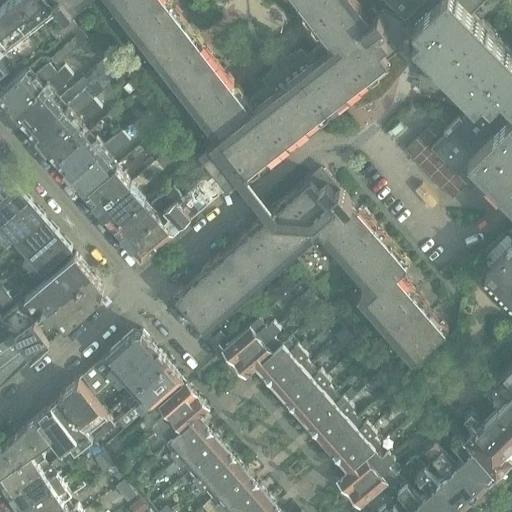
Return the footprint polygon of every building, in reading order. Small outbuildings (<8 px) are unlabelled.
[(9,0),(0,7),(0,82),(14,71),(0,52),(61,5),(57,0),(9,0)] [(57,0),(61,5),(73,18),(86,8),(79,0),(57,0)] [(109,0),(213,132),(218,128),(222,125),(248,105),(246,102),(166,0),(109,0)] [(217,137),(201,149),(205,154),(205,155),(215,168),(228,185),(329,106),(345,93),(347,91),(357,103),(358,103),(381,92),(398,72),(388,59),(401,49),(393,38),(413,23),(407,16),(405,17),(403,20),(384,10),(378,14),(373,7),(367,11),(358,0),(301,0),(330,35),(332,39),(308,58),(303,52),(302,51),(282,61),(268,78),(268,79),(273,85),(248,105),(222,125),(218,128),(213,132),(217,137)] [(388,0),(405,17),(407,16),(413,23),(422,32),(414,40),(475,102),(462,115),(460,113),(444,129),(446,131),(432,145),(440,154),(462,175),(467,181),(468,180),(483,195),(495,182),(511,199),(511,243),(487,269),(496,278),(511,294),(511,366),(506,372),(486,392),(498,405),(482,421),(466,436),(498,472),(498,471),(498,472),(511,457),(511,453),(506,447),(511,440),(511,52),(470,10),(480,0),(441,0),(439,3),(436,0),(388,0)] [(58,29),(63,35),(71,28),(76,33),(51,54),(58,63),(88,37),(71,18),(58,29)] [(1,94),(14,109),(57,71),(50,63),(34,77),(28,70),(1,94)] [(14,109),(29,126),(59,99),(52,92),(73,74),(65,64),(57,71),(14,109)] [(43,141),(94,97),(105,87),(98,80),(93,84),(92,83),(65,106),(59,99),(29,126),(43,141)] [(43,141),(57,158),(87,131),(81,124),(102,106),(94,97),(43,141)] [(57,158),(71,174),(122,129),(114,120),(94,138),(87,131),(57,158)] [(122,129),(71,174),(86,191),(116,165),(108,156),(130,137),(122,129)] [(118,164),(116,165),(86,191),(100,207),(154,161),(146,151),(124,171),(118,164)] [(154,161),(100,207),(114,223),(145,196),(140,190),(163,170),(154,161)] [(0,200),(19,184),(5,168),(0,173),(0,200)] [(262,223),(178,296),(202,324),(207,329),(208,328),(317,233),(323,234),(364,281),(364,292),(358,296),(413,360),(419,356),(447,331),(398,274),(401,271),(409,264),(358,206),(324,168),(312,179),(262,223)] [(228,185),(215,168),(195,184),(208,201),(228,185)] [(114,223),(128,239),(177,198),(183,193),(174,183),(151,202),(145,196),(114,223)] [(0,200),(0,223),(2,225),(32,198),(19,184),(0,200)] [(195,184),(178,199),(192,216),(208,201),(195,184)] [(32,198),(2,225),(16,241),(46,215),(32,198)] [(177,198),(128,239),(143,257),(192,216),(178,199),(177,198)] [(46,215),(16,241),(30,257),(60,230),(46,215)] [(60,230),(30,257),(44,273),(74,246),(60,230)] [(54,303),(92,270),(76,252),(73,255),(28,294),(35,303),(46,294),(54,303)] [(92,270),(54,303),(43,312),(51,321),(62,312),(70,322),(104,292),(104,284),(92,270)] [(0,290),(0,298),(9,292),(5,286),(0,290)] [(300,297),(304,301),(314,293),(310,289),(300,297)] [(9,292),(0,298),(0,299),(4,305),(14,298),(9,292)] [(314,293),(304,301),(309,307),(318,299),(314,293)] [(15,332),(33,356),(52,339),(21,300),(3,316),(15,332)] [(316,315),(321,320),(331,311),(326,306),(316,315)] [(223,348),(235,362),(278,324),(275,321),(269,326),(260,316),(223,348)] [(235,362),(246,374),(282,342),(276,335),(274,333),(281,327),(278,324),(235,362)] [(336,334),(340,339),(349,331),(345,327),(336,334)] [(115,376),(155,342),(143,328),(135,328),(109,351),(83,374),(97,391),(115,376)] [(349,331),(340,339),(344,344),(353,336),(349,331)] [(0,342),(0,385),(33,356),(15,332),(0,342)] [(282,342),(246,374),(247,375),(252,371),(253,372),(259,367),(269,378),(303,348),(299,343),(296,345),(290,338),(285,341),(284,340),(282,342)] [(125,379),(134,389),(170,358),(155,342),(115,376),(121,383),(125,379)] [(353,352),(357,357),(368,348),(363,343),(353,352)] [(269,378),(280,391),(312,363),(307,357),(302,361),(301,359),(308,353),(303,348),(269,378)] [(365,364),(369,369),(379,361),(375,356),(365,364)] [(170,358),(134,389),(142,398),(137,402),(119,420),(126,428),(145,411),(184,375),(170,358)] [(312,363),(280,391),(291,404),(326,374),(322,369),(319,372),(312,363)] [(331,379),(326,374),(291,404),(302,417),(334,389),(330,384),(326,387),(324,385),(331,379)] [(384,384),(387,388),(399,378),(396,375),(384,384)] [(80,377),(62,393),(95,437),(98,440),(110,430),(109,429),(118,423),(80,377)] [(399,378),(387,388),(392,394),(404,385),(399,378)] [(154,427),(157,430),(199,392),(188,379),(161,404),(167,412),(158,419),(160,422),(154,427)] [(334,389),(302,417),(314,430),(349,400),(345,395),(342,398),(334,389)] [(199,392),(157,430),(159,433),(165,427),(167,429),(176,421),(183,430),(207,410),(212,407),(199,392)] [(62,393),(51,403),(84,445),(95,437),(62,393)] [(354,406),(349,400),(314,430),(325,443),(357,415),(358,415),(353,409),(349,413),(348,412),(354,406)] [(407,408),(412,413),(421,406),(416,400),(407,408)] [(51,403),(38,415),(56,438),(63,448),(70,443),(76,451),(84,445),(51,403)] [(421,406),(412,413),(416,418),(425,411),(421,406)] [(173,453),(177,458),(212,428),(202,416),(208,412),(207,410),(183,430),(173,439),(180,447),(173,453)] [(56,438),(38,415),(0,448),(0,476),(0,477),(41,448),(56,438)] [(365,423),(357,415),(325,443),(337,457),(372,426),(368,421),(365,423)] [(341,473),(342,474),(375,446),(381,441),(375,434),(378,432),(372,426),(337,457),(347,468),(341,473)] [(212,428),(177,458),(166,468),(171,474),(182,464),(181,463),(184,461),(191,469),(223,441),(212,428)] [(498,472),(460,432),(452,439),(467,454),(457,463),(479,490),(497,472),(498,472)] [(431,435),(423,442),(427,447),(433,442),(435,440),(431,435)] [(109,449),(120,462),(130,454),(119,441),(109,449)] [(196,480),(200,484),(235,454),(223,441),(191,469),(198,478),(196,480)] [(449,471),(439,480),(462,507),(479,490),(457,463),(443,449),(441,451),(433,442),(427,447),(449,471)] [(383,456),(375,446),(342,474),(337,479),(349,492),(392,454),(389,450),(383,456)] [(41,448),(0,477),(10,492),(45,468),(50,464),(44,455),(46,454),(41,448)] [(208,489),(214,496),(247,468),(235,454),(200,484),(204,489),(211,483),(213,485),(208,489)] [(392,454),(349,492),(361,505),(389,481),(398,472),(390,463),(396,458),(392,454)] [(421,497),(434,511),(457,511),(462,507),(439,480),(426,465),(417,473),(431,488),(421,497)] [(10,492),(21,508),(63,479),(58,472),(51,476),(45,468),(10,492)] [(218,505),(222,510),(257,480),(247,468),(214,496),(221,503),(218,505)] [(414,505),(406,511),(434,511),(421,497),(408,483),(407,483),(399,474),(391,480),(414,505)] [(137,486),(141,490),(151,482),(146,477),(137,486)] [(63,479),(21,508),(23,511),(47,511),(66,499),(60,490),(67,485),(63,479)] [(246,511),(268,492),(257,480),(222,510),(224,511),(246,511)] [(118,487),(129,501),(138,494),(128,481),(118,487)] [(268,492),(246,511),(272,511),(280,506),(268,492)] [(47,511),(81,511),(84,510),(79,503),(72,508),(66,499),(47,511)]
